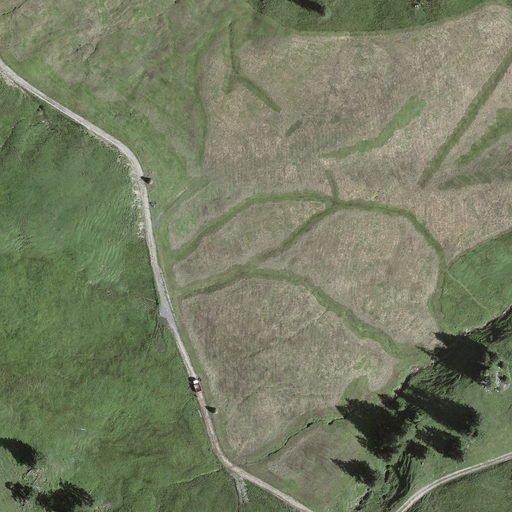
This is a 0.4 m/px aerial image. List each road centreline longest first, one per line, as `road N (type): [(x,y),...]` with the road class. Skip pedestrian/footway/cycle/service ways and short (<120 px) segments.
road 1 (track): [(306,511),(219,454),(157,280),(133,158),(119,140),(35,91),(0,60)]
road 2 (track): [(511,454),(441,481),(399,511)]
